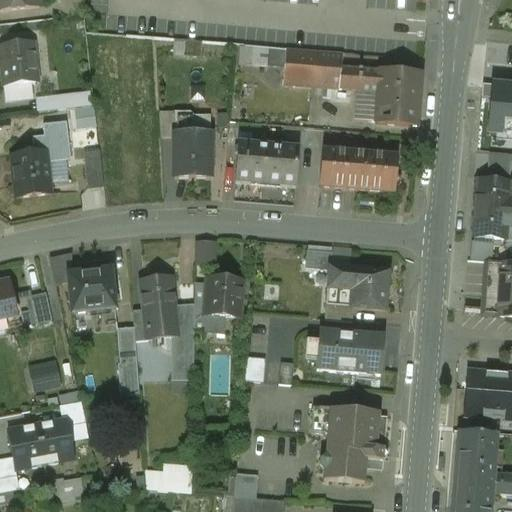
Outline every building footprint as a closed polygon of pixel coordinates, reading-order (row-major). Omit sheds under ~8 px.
[(0,0),(0,15),(38,11),(36,0),(0,0)] [(80,0),(55,0),(60,7),(61,19),(82,17),(80,0)] [(199,45),(189,45),(188,59),(198,60),(199,45)] [(34,47),(0,49),(0,63),(3,89),(37,86),(34,47)] [(283,69),(285,52),(266,51),(265,68),(283,69)] [(282,87),(338,92),(340,71),(340,58),(343,58),(343,56),(285,52),(283,69),(282,87)] [(511,56),(490,55),(490,69),(487,69),(486,82),(488,83),(487,97),(511,98),(511,56)] [(376,95),(378,74),(340,71),(338,92),(376,95)] [(418,76),(378,72),(378,74),(376,95),(374,126),(415,129),(418,76)] [(187,114),(174,115),(174,137),(171,137),(172,141),(173,182),(209,182),(208,150),(208,118),(192,118),(187,114)] [(174,137),(174,115),(159,115),(160,141),(172,141),(171,137),(174,137)] [(0,120),(0,140),(11,140),(10,120),(0,120)] [(45,155),(46,163),(48,163),(48,165),(70,163),(66,125),(43,128),(44,139),(32,140),(33,156),(45,155)] [(294,151),(236,146),(235,155),(234,182),(291,187),(294,151)] [(33,156),(11,159),(16,201),(50,197),(49,187),(51,187),(48,165),(48,163),(46,163),(45,155),(33,156)] [(98,155),(84,156),(87,188),(102,187),(98,155)] [(356,157),(319,155),(316,190),(392,196),(394,160),(356,157)] [(511,156),(494,155),(494,165),(511,166),(511,156)] [(477,183),(475,211),(505,213),(507,198),(508,185),(477,183)] [(505,213),(475,211),(472,239),(503,241),(504,230),(505,213)] [(217,267),(216,242),(196,242),(197,267),(217,267)] [(327,271),(330,272),(331,255),(305,254),(304,270),(327,271)] [(72,255),(52,257),(54,276),(74,274),(72,255)] [(511,266),(486,264),(482,317),(511,318),(511,266)] [(350,291),(352,273),(330,272),(327,271),(323,308),(343,310),(344,291),(350,291)] [(111,272),(67,277),(71,317),(115,312),(111,272)] [(385,276),(352,273),(350,291),(344,291),(343,310),(352,311),(382,313),(385,276)] [(243,285),(208,281),(207,286),(204,317),(223,319),(239,320),(243,285)] [(171,283),(141,286),(143,312),(144,313),(174,310),(173,308),(171,283)] [(8,284),(0,285),(0,321),(16,319),(8,284)] [(204,317),(207,286),(193,284),(193,306),(195,306),(194,332),(205,333),(204,317)] [(45,297),(31,300),(37,325),(50,322),(45,297)] [(144,313),(143,312),(133,313),(134,331),(135,343),(153,342),(153,336),(172,336),(173,382),(193,381),(194,332),(195,306),(193,306),(173,308),(174,310),(144,313)] [(343,310),(323,308),(323,322),(351,324),(352,311),(343,310)] [(204,317),(205,333),(223,334),(223,319),(204,317)] [(135,343),(134,331),(119,332),(123,397),(139,396),(135,343)] [(383,341),(320,335),(317,373),(380,378),(383,341)] [(247,383),(265,383),(266,359),(247,359),(247,383)] [(28,368),(36,395),(63,388),(56,361),(28,368)] [(511,378),(468,375),(465,419),(511,422),(511,378)] [(61,422),(8,434),(16,475),(74,464),(68,430),(86,427),(82,405),(59,410),(61,422)] [(345,412),(310,410),(309,436),(320,437),(324,443),(324,456),(318,462),(317,467),(323,472),(322,483),(363,486),(364,469),(360,465),(362,462),(381,463),(381,460),(385,458),(382,454),(385,420),(378,419),(378,415),(362,414),(356,407),(351,406),(345,412)] [(487,437),(457,435),(451,511),(489,511),(491,496),(492,477),(495,438),(487,437)] [(167,476),(144,474),(146,493),(165,494),(167,476)] [(236,475),(234,500),(256,501),(257,476),(236,475)] [(511,478),(492,477),(491,496),(511,497),(511,478)] [(0,508),(13,506),(10,494),(19,493),(17,480),(0,483),(0,508)] [(79,482),(53,487),(55,500),(72,497),(82,495),(79,482)] [(72,497),(74,506),(83,504),(82,495),(72,497)] [(72,497),(55,500),(57,508),(74,506),(72,497)] [(256,501),(234,500),(233,511),(285,511),(286,504),(256,501)]
